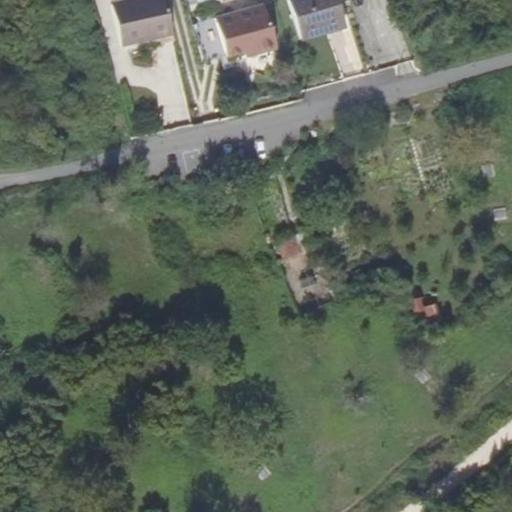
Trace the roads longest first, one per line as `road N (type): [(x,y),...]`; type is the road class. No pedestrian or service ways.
road 1 (residential): [(511,60),(206,141),(0,185)]
road 2 (residential): [(417,511),(511,430)]
